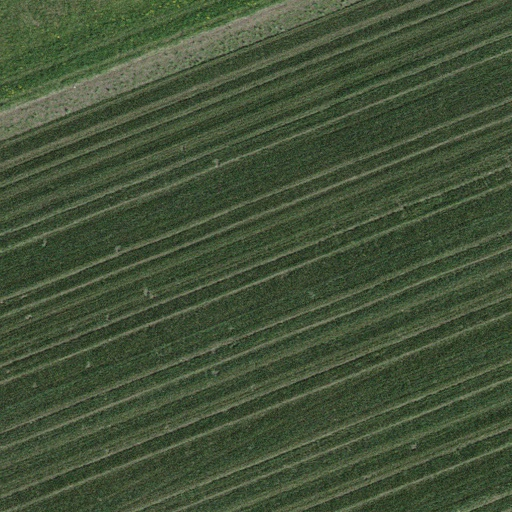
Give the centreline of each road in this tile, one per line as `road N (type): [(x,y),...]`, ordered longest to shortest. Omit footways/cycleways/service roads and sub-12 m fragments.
road 1 (motorway): [(0,164),(511,126)]
road 2 (motorway): [(425,0),(0,31)]
